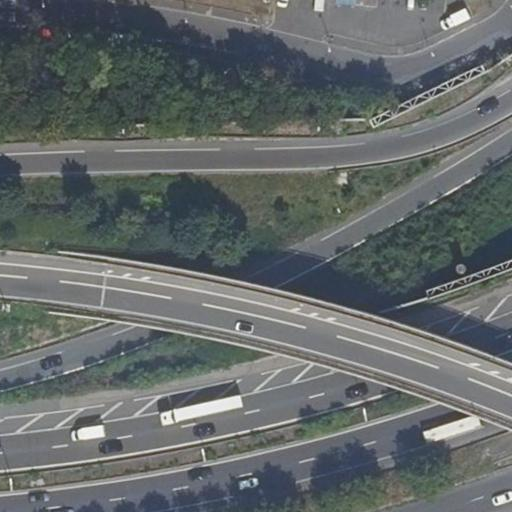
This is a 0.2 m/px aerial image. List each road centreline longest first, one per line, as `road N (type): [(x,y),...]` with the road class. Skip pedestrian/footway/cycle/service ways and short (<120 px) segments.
road 1 (motorway): [(511,141),(162,328),(0,382)]
road 2 (residential): [(511,27),(419,75),(378,80),(165,22),(0,12)]
road 3 (motorway): [(0,511),(196,490),(410,434),(511,395)]
road 4 (motorway): [(511,333),(236,419),(0,453)]
road 5 (motorway): [(511,406),(277,331),(153,306),(0,290)]
road 6 (motorway): [(511,97),(451,131),(370,155),(0,167)]
